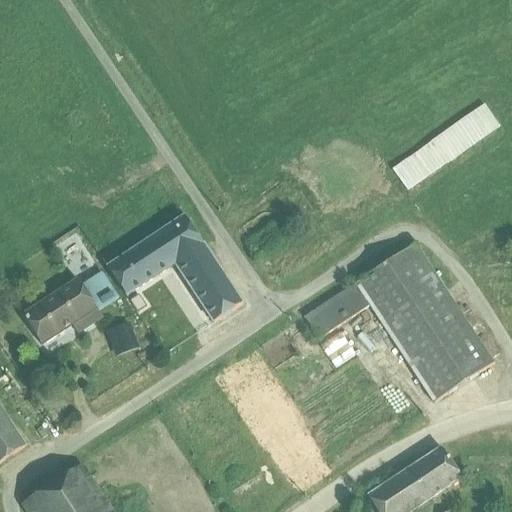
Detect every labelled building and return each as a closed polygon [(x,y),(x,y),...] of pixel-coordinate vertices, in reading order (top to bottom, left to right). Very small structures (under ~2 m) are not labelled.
[(484,109),(393,171),(407,191),(497,129),(484,109)] [(184,219),(110,269),(129,298),(176,268),(213,325),(242,306),(184,219)] [(270,231),(248,245),(258,260),(280,246),(270,231)] [(416,246),(305,319),(319,341),(370,308),(434,405),(494,365),(416,246)] [(77,280),(21,317),(43,349),(73,329),(78,336),(103,319),(99,313),(120,300),(102,274),(82,287),(77,280)] [(139,295),(129,301),(138,314),(147,308),(139,295)] [(0,465),(25,449),(0,412),(0,465)] [(441,450),(368,498),(376,511),(414,511),(462,480),(441,450)] [(55,484),(21,506),(25,511),(111,511),(82,466),(67,476),(55,484)]
